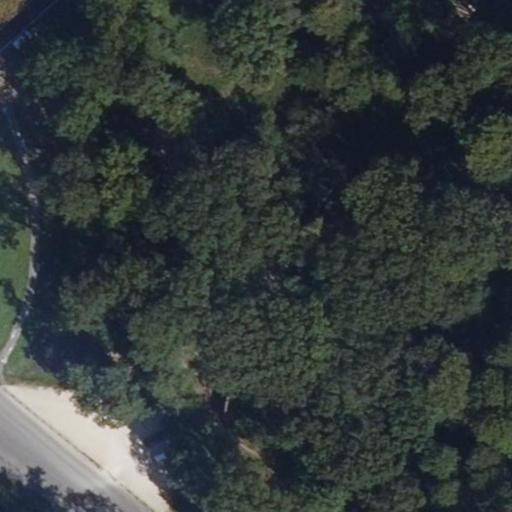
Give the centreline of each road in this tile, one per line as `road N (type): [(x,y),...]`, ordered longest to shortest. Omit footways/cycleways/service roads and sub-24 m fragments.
road 1 (unknown): [(454,0),(374,90),(167,387)]
road 2 (tertiary): [(111,511),(0,421)]
